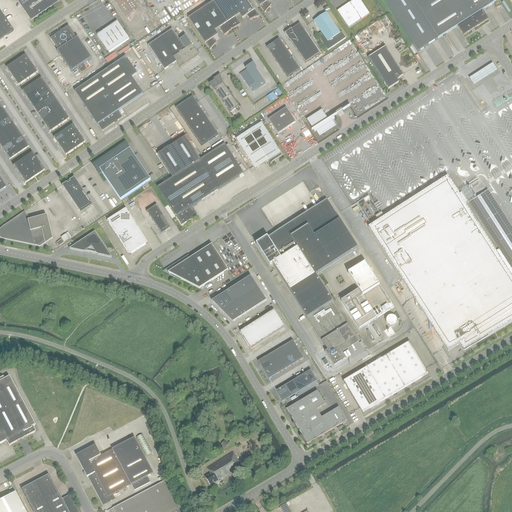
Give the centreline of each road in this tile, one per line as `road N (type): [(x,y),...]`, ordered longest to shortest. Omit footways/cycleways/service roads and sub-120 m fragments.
road 1 (unclassified): [(136,279),(165,247),(489,39)]
road 2 (unclassified): [(0,213),(313,0)]
road 3 (unclassified): [(203,511),(150,391),(98,362),(0,332)]
road 4 (unclassified): [(302,464),(221,328),(189,302),(136,279)]
road 5 (unclassified): [(302,464),(511,339)]
road 6 (unclassified): [(136,279),(0,250)]
road 7 (unclassified): [(511,425),(485,438),(413,511)]
road 8 (unclassified): [(89,511),(55,452),(0,475)]
